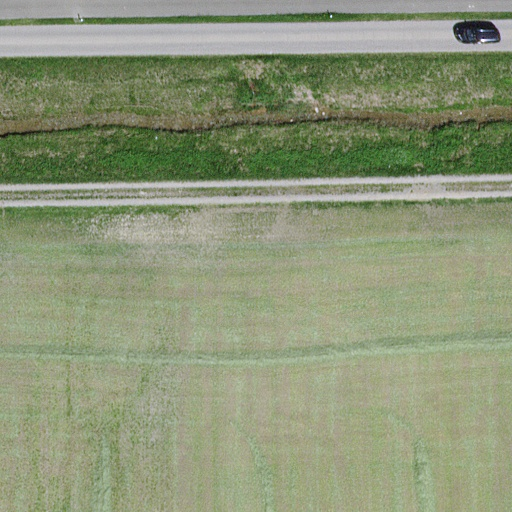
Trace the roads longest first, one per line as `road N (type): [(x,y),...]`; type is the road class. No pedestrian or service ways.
road 1 (track): [(511,181),(0,190)]
road 2 (unclassified): [(511,37),(0,44)]
